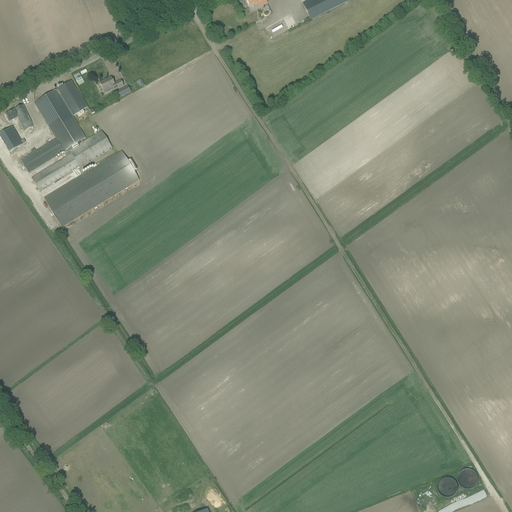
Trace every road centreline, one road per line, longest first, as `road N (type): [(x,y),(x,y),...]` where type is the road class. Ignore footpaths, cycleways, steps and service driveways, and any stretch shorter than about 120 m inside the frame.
road 1 (track): [(190,11),(506,511)]
road 2 (unclassified): [(0,105),(213,0)]
road 3 (unclassified): [(511,127),(431,0)]
road 4 (track): [(75,511),(0,410)]
